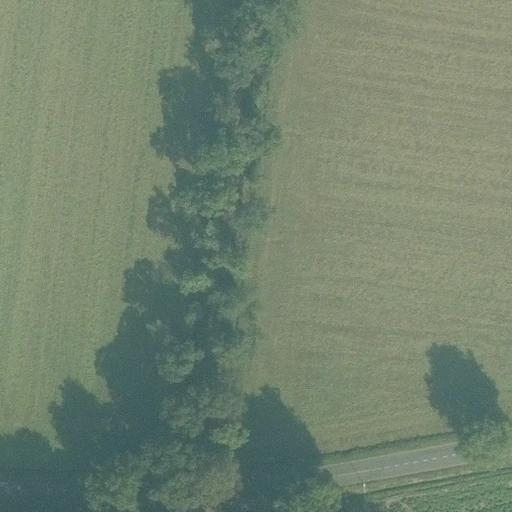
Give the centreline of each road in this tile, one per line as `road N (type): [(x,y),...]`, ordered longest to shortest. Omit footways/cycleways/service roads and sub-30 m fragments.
road 1 (tertiary): [(511,445),(246,491)]
road 2 (tertiary): [(246,491),(0,492)]
